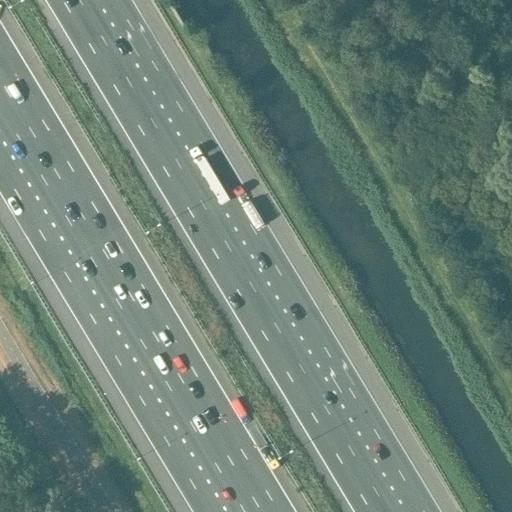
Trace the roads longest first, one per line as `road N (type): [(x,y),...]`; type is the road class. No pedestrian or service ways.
road 1 (motorway): [(400,511),(93,0)]
road 2 (motorway): [(0,76),(261,511)]
